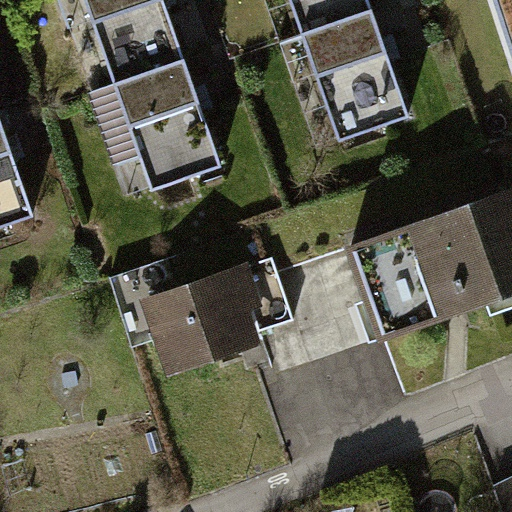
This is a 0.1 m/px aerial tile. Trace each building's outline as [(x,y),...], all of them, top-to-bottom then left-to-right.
[(87,0),(112,72),(182,49),(166,0),(87,0)] [(297,0),(305,20),(360,0),(297,0)] [(511,0),(492,0),(511,57),(511,0)] [(306,38),(343,137),(412,112),(374,13),(306,38)] [(118,86),(156,184),(224,159),(187,60),(118,86)] [(0,109),(0,220),(34,210),(0,110),(0,109)] [(398,334),(511,294),(511,182),(363,233),(398,334)] [(148,303),(171,369),(259,339),(236,273),(148,303)] [(511,511),(511,478),(496,485),(508,511),(511,511)]
